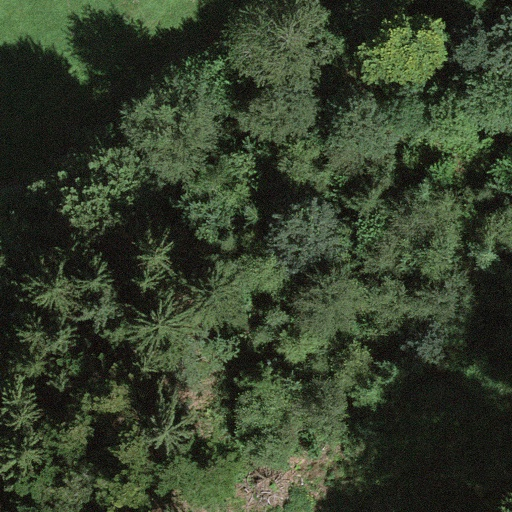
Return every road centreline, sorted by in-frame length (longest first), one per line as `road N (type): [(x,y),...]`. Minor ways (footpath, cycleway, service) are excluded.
road 1 (track): [(0,196),(67,176),(283,0)]
road 2 (track): [(511,504),(428,497),(394,511)]
